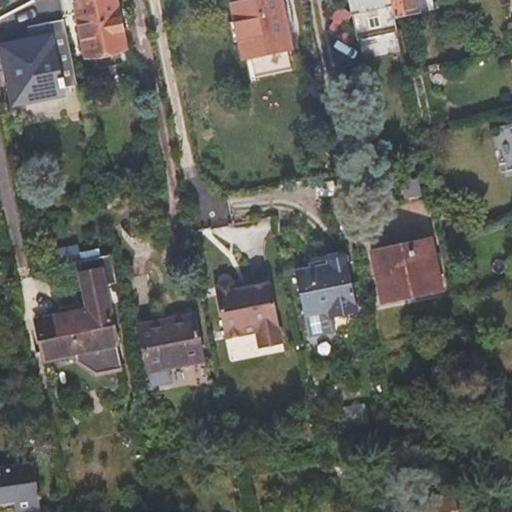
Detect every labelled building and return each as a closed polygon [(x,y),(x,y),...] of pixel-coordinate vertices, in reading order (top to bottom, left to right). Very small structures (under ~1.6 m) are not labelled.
[(118,0),(94,0),(75,4),(86,56),(95,54),(99,71),(132,64),(118,0)] [(291,47),(280,0),(264,0),(235,7),(245,56),(291,47)] [(351,0),(361,41),(399,33),(396,19),(392,0),(351,0)] [(392,0),(396,19),(420,13),(416,0),(392,0)] [(79,90),(66,22),(32,30),(34,39),(20,43),(4,47),(16,103),(79,90)] [(34,39),(32,30),(18,33),(20,43),(34,39)] [(433,240),(409,245),(414,270),(438,265),(433,240)] [(414,270),(409,245),(375,253),(385,302),(443,290),(438,265),(414,270)] [(330,266),(314,269),(299,272),(308,315),(323,312),(332,318),(359,312),(347,257),(329,260),(330,266)] [(77,265),(80,278),(103,273),(109,302),(118,300),(115,289),(117,286),(111,258),(77,265)] [(313,264),(314,269),(330,266),(329,260),(313,264)] [(85,311),(40,320),(48,358),(71,353),(74,367),(94,380),(122,375),(115,343),(117,343),(108,302),(109,302),(103,273),(80,278),(78,279),(85,311)] [(237,289),(236,284),(218,288),(228,337),(258,331),(262,348),(284,343),(273,283),(251,286),(237,289)] [(195,317),(142,327),(151,369),(204,360),(195,317)] [(41,511),(35,465),(0,469),(0,504),(15,503),(16,511),(41,511)] [(415,511),(414,503),(411,488),(385,493),(389,511),(415,511)] [(458,511),(454,495),(414,503),(415,511),(458,511)]
